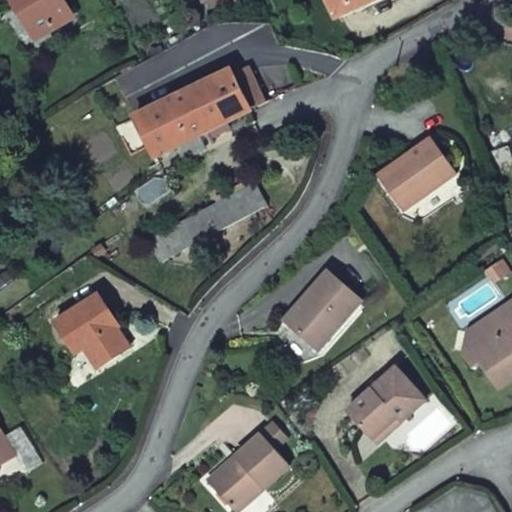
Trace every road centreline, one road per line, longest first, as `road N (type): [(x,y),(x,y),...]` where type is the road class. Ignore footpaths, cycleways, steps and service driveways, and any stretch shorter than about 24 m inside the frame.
road 1 (residential): [(496,0),(342,76),(332,178),(290,249),(223,301),(190,347),(174,410),(135,483),(102,511)]
road 2 (residential): [(387,511),(511,440)]
